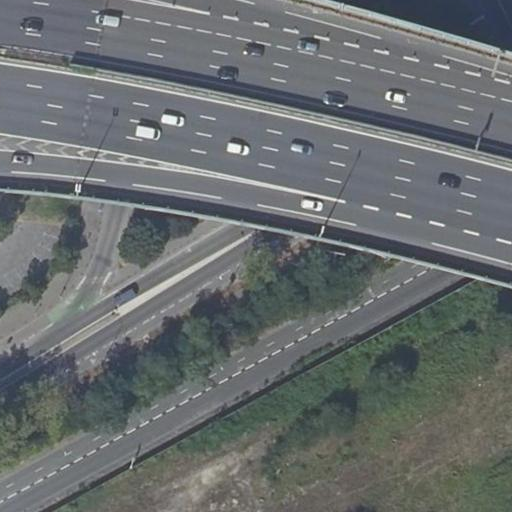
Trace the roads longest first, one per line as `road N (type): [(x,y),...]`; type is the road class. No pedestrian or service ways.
road 1 (tertiary): [(0,511),(511,226)]
road 2 (secondary): [(0,412),(247,265),(376,167)]
road 3 (motorway): [(0,101),(365,173),(435,197)]
road 4 (motorway): [(0,163),(310,206),(435,197)]
road 5 (secondary): [(376,167),(43,335)]
road 6 (tertiary): [(149,0),(93,254),(43,335)]
road 7 (tertiary): [(376,167),(263,174),(212,156),(178,115),(181,20),(189,0)]
road 8 (motorway): [(260,52),(0,10)]
road 9 (motorway): [(511,126),(260,52)]
road 10 (secondary): [(511,79),(376,167)]
